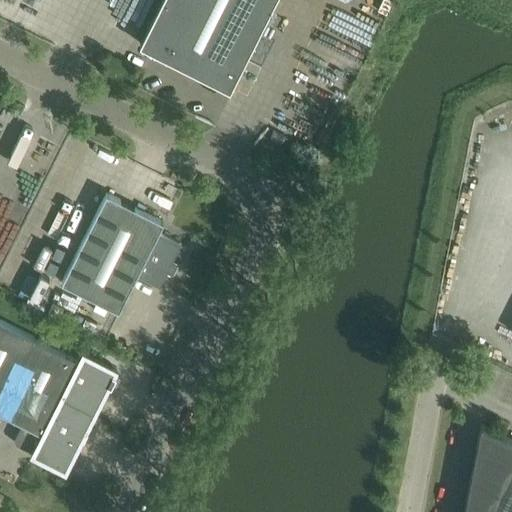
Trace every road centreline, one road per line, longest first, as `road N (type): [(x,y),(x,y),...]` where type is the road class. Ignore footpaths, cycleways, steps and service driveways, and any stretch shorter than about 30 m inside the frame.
road 1 (unclassified): [(0,55),(237,173),(260,206),(258,248),(124,511)]
road 2 (residential): [(408,511),(441,333)]
